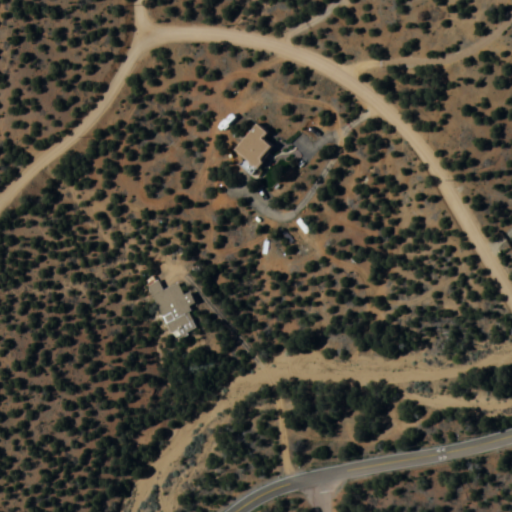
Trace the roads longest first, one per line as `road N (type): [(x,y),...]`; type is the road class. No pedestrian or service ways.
road 1 (residential): [(511,280),(428,158),(356,85),(247,38),(142,31)]
road 2 (residential): [(0,189),(96,115),(142,31),(142,0)]
road 3 (residential): [(323,477),(511,436)]
